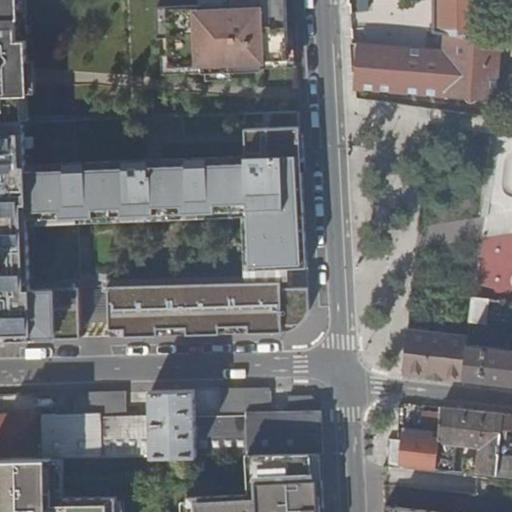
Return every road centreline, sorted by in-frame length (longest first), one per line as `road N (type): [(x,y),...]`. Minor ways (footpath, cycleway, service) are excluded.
road 1 (residential): [(343,371),(322,0)]
road 2 (residential): [(0,374),(299,365),(343,371)]
road 3 (residential): [(343,371),(418,390),(511,400)]
road 4 (residential): [(343,371),(354,511)]
